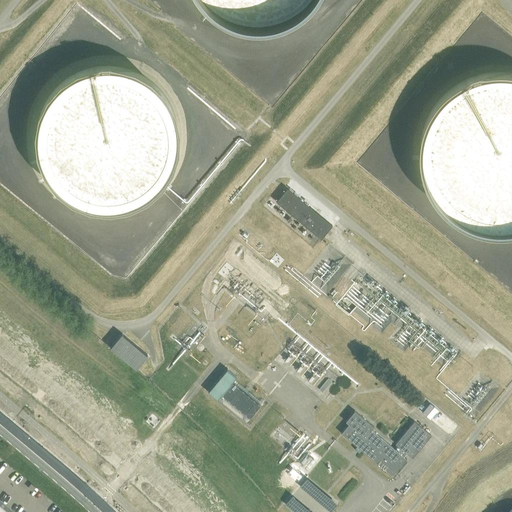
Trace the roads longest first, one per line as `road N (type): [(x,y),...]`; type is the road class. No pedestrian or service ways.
road 1 (unclassified): [(105,511),(0,422)]
road 2 (unclassified): [(0,433),(93,511)]
